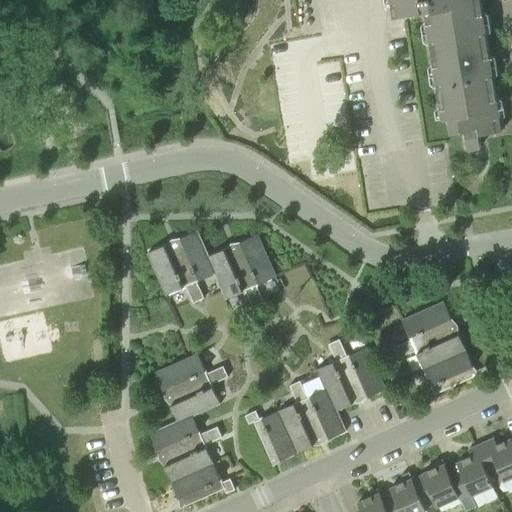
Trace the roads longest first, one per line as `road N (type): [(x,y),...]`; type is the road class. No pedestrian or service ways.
road 1 (residential): [(0,200),(203,156),(250,170),(405,267),(503,248)]
road 2 (residential): [(511,384),(313,475)]
